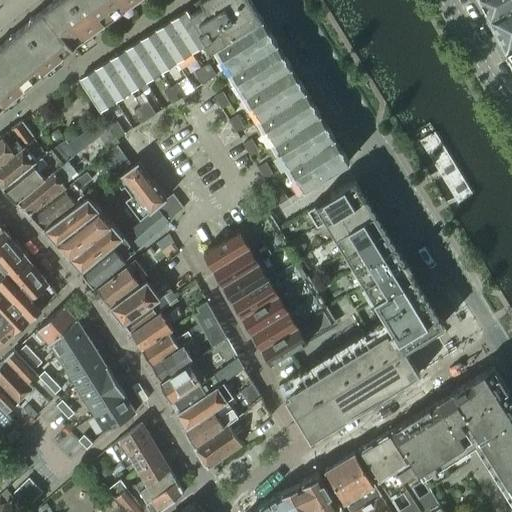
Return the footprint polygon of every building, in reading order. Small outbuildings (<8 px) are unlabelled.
[(55,0),(34,16),(34,17),(0,45),(0,108),(73,48),(139,0),(55,0)] [(201,0),(203,2),(188,12),(207,42),(212,49),(213,48),(214,49),(218,47),(224,56),(228,54),(236,65),(227,71),(234,83),(243,77),(250,89),(241,94),(249,106),(257,101),(265,113),(256,118),(263,130),(272,124),(279,136),(270,142),(278,153),(286,148),(294,160),(285,165),(292,177),(301,172),(308,183),(299,189),(300,191),(349,161),(343,150),(337,140),(328,126),(322,117),(314,103),(308,93),(299,79),(293,70),(285,56),(279,46),(250,0),(201,0)] [(511,0),(478,0),(489,20),(511,7),(511,0)] [(511,7),(489,20),(497,36),(498,36),(506,52),(511,48),(511,7)] [(207,42),(188,12),(187,10),(171,20),(192,52),(207,42)] [(192,52),(171,20),(156,29),(177,62),(192,52)] [(177,62),(156,29),(141,39),(162,71),(176,62),(177,62)] [(162,71),(141,39),(126,49),(146,81),(162,71)] [(145,82),(146,81),(126,49),(110,58),(131,91),(145,82)] [(131,91),(110,58),(95,68),(116,100),(131,91)] [(208,63),(201,68),(209,79),(216,75),(208,63)] [(115,101),(116,100),(95,68),(79,78),(100,111),(115,101)] [(194,72),(202,84),(204,82),(209,79),(201,68),(194,72)] [(178,83),(171,87),(178,99),(185,94),(178,83)] [(164,91),(171,103),(178,99),(171,87),(164,91)] [(214,96),(221,108),(230,103),(222,91),(214,96)] [(148,102),(141,106),(148,118),(155,114),(148,102)] [(133,111),(141,123),(148,118),(141,106),(133,111)] [(228,120),(236,132),(244,127),(237,114),(228,120)] [(0,137),(0,164),(19,149),(24,148),(25,148),(36,139),(22,120),(10,129),(0,137)] [(110,126),(117,138),(124,133),(117,121),(110,126)] [(415,133),(459,207),(478,195),(435,121),(415,133)] [(47,153),(3,186),(17,200),(48,175),(72,157),(99,136),(106,131),(101,125),(96,129),(92,125),(79,136),(68,143),(65,140),(47,153)] [(106,131),(99,136),(109,148),(118,142),(108,129),(106,131)] [(243,143),(250,155),(258,150),(251,138),(243,143)] [(19,149),(0,164),(0,182),(3,186),(47,153),(46,152),(43,148),(36,139),(25,148),(24,148),(19,149)] [(117,144),(99,158),(114,178),(120,173),(132,165),(117,144)] [(48,175),(17,200),(28,212),(65,186),(64,184),(71,179),(66,172),(77,164),(72,157),(48,175)] [(132,165),(120,173),(121,174),(131,187),(135,193),(131,196),(125,201),(140,221),(144,217),(166,199),(167,198),(153,179),(147,173),(139,161),(138,160),(132,165)] [(257,167),(265,179),(273,174),(265,162),(257,167)] [(65,186),(28,212),(31,215),(44,228),(86,197),(79,188),(92,178),(87,171),(65,186)] [(316,205),(308,210),(317,226),(326,221),(364,283),(361,285),(371,300),(373,298),(393,331),(389,333),(387,331),(288,392),(289,392),(291,394),(285,397),(311,438),(456,348),(442,325),(442,324),(359,188),(354,179),(330,194),(315,203),(316,205)] [(272,191),(280,203),(288,198),(280,186),(272,191)] [(123,235),(81,270),(82,270),(93,284),(135,251),(170,222),(176,213),(183,207),(173,193),(167,198),(166,199),(144,217),(140,221),(132,228),(123,235)] [(86,197),(44,228),(81,270),(123,235),(88,196),(86,197)] [(0,265),(1,266),(7,272),(11,276),(29,261),(2,229),(0,226),(0,265)] [(239,228),(204,250),(213,266),(249,244),(239,228)] [(249,244),(213,266),(223,282),(259,260),(249,244)] [(259,260),(223,282),(233,298),(268,276),(259,260)] [(29,261),(11,276),(32,298),(41,309),(57,294),(47,282),(29,261)] [(126,265),(96,288),(110,305),(133,288),(140,283),(126,265)] [(133,288),(110,305),(123,323),(171,290),(171,289),(157,270),(140,283),(133,288)] [(7,272),(0,278),(0,283),(5,289),(2,292),(25,316),(27,314),(31,318),(41,309),(32,298),(11,276),(7,272)] [(268,276),(233,298),(242,314),(278,292),(268,276)] [(0,288),(0,316),(15,333),(29,320),(25,316),(2,292),(0,288)] [(171,290),(123,323),(130,332),(131,332),(173,302),(177,300),(173,293),(171,290)] [(278,292),(242,314),(252,330),(288,308),(278,292)] [(189,361),(160,380),(171,399),(206,375),(213,385),(217,382),(243,365),(226,336),(206,299),(197,306),(199,309),(194,313),(200,322),(204,330),(208,337),(213,345),(201,352),(189,360),(189,361)] [(173,302),(131,332),(134,336),(142,348),(172,328),(168,322),(180,313),(176,307),(173,302)] [(64,304),(37,328),(49,342),(76,318),(64,304)] [(288,308),(252,330),(262,346),(297,324),(288,308)] [(0,316),(0,343),(1,345),(15,333),(0,316)] [(76,318),(49,342),(58,354),(88,335),(79,321),(78,321),(78,320),(76,318)] [(172,328),(142,348),(151,364),(192,337),(204,330),(200,322),(188,330),(174,339),(169,331),(172,329),(172,328)] [(297,324),(262,346),(271,361),(279,357),(280,357),(283,355),(283,354),(307,340),(297,324)] [(88,335),(58,354),(67,369),(97,350),(88,335)] [(192,337),(151,364),(161,379),(160,379),(160,380),(189,361),(189,360),(201,352),(192,337)] [(25,343),(19,349),(28,358),(34,352),(25,343)] [(13,349),(4,357),(27,381),(36,373),(13,349)] [(97,350),(67,369),(76,384),(107,365),(106,364),(97,350)] [(34,352),(28,358),(36,366),(42,361),(34,352)] [(4,357),(0,361),(0,383),(17,402),(33,386),(27,381),(4,357)] [(107,365),(76,384),(86,399),(116,380),(107,365)] [(213,385),(177,410),(187,425),(233,394),(252,381),(243,365),(217,382),(213,385)] [(438,399),(392,428),(429,488),(452,473),(445,461),(475,443),(511,502),(511,396),(493,365),(450,391),(451,393),(447,395),(446,396),(444,397),(443,398),(439,401),(438,399)] [(44,370),(39,375),(47,384),(53,378),(44,370)] [(206,375),(171,399),(177,410),(213,385),(206,375)] [(53,378),(47,384),(55,393),(61,387),(53,378)] [(116,380),(86,399),(95,414),(126,395),(116,380)] [(187,425),(185,426),(196,444),(243,411),(261,397),(252,381),(233,394),(187,425)] [(0,383),(0,405),(7,412),(17,402),(0,383)] [(126,395),(95,414),(105,430),(135,411),(126,396),(126,395)] [(243,411),(196,444),(206,461),(208,465),(241,441),(240,439),(239,437),(257,426),(271,414),(264,404),(261,397),(243,411)] [(62,399),(56,404),(62,411),(68,405),(62,399)] [(0,405),(0,430),(1,431),(13,419),(7,412),(0,405)] [(68,405),(62,411),(68,417),(74,412),(68,405)] [(142,421),(111,445),(120,460),(129,454),(151,437),(142,421)] [(15,426),(5,434),(12,441),(21,433),(15,426)] [(392,428),(358,449),(397,511),(430,511),(439,506),(429,488),(392,428)] [(92,442),(84,434),(78,439),(87,448),(92,442)] [(129,454),(120,460),(125,466),(132,460),(138,469),(160,452),(151,437),(129,454)] [(389,511),(354,451),(325,468),(350,511),(389,511)] [(135,484),(128,489),(133,495),(139,491),(140,490),(169,468),(160,452),(138,469),(143,478),(135,484)] [(110,471),(98,455),(92,460),(104,476),(110,471)] [(12,464),(9,467),(18,478),(28,468),(23,461),(15,468),(12,464)] [(169,468),(140,490),(147,502),(176,480),(169,468)] [(274,493),(248,511),(306,511),(313,508),(314,509),(315,511),(327,511),(339,505),(334,497),(319,472),(298,482),(287,488),(274,493)] [(36,484),(29,477),(24,482),(30,489),(36,484)] [(108,487),(107,488),(125,511),(146,511),(133,495),(128,489),(120,479),(108,488),(108,487)] [(176,480),(147,502),(152,511),(156,511),(183,492),(176,480)] [(30,489),(24,482),(18,487),(25,494),(30,489)] [(42,491),(36,484),(30,489),(37,496),(42,491)] [(25,494),(18,487),(13,491),(20,499),(25,494)] [(6,489),(0,494),(0,509),(13,498),(6,489)] [(37,496),(30,489),(25,494),(32,501),(37,496)] [(32,501),(25,494),(20,499),(27,506),(32,501)] [(191,503),(186,507),(188,511),(202,511),(197,504),(195,500),(191,503)]
